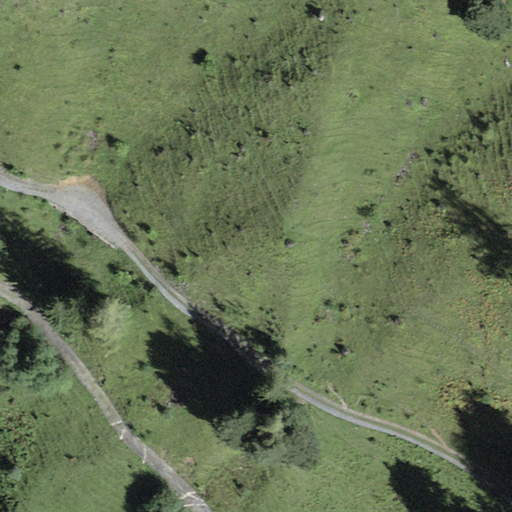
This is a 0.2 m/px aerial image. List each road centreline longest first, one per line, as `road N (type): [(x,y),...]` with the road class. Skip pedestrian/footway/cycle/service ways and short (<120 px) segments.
road 1 (track): [(511,495),(466,460),(308,396),(170,292),(86,203),(0,174)]
road 2 (track): [(0,291),(25,305),(73,358),(126,439),(207,511)]
